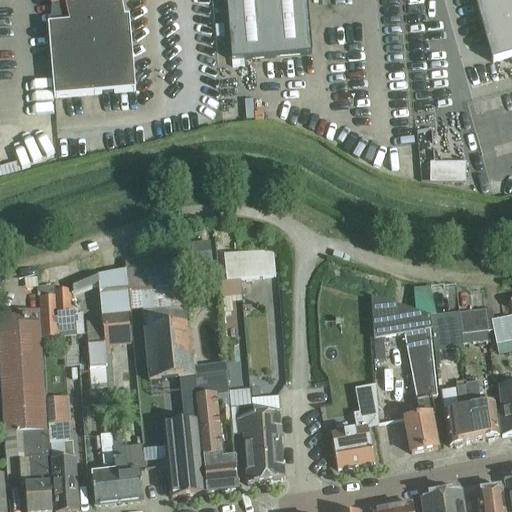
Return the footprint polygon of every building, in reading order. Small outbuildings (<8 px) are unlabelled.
[(52,0),(54,5),(58,4),(62,24),(47,25),(54,99),(135,92),(129,18),(125,19),(120,0),(52,0)] [(307,0),(310,0),(226,0),(232,62),(312,55),(307,0)] [(511,0),(473,0),(492,64),(511,57),(511,0)] [(465,165),(429,165),(429,184),(465,184),(465,165)] [(209,244),(183,247),(185,269),(211,266),(209,244)] [(179,380),(193,378),(188,326),(180,247),(125,264),(126,272),(130,313),(141,311),(149,383),(179,380)] [(273,253),(224,257),(226,283),(275,279),(273,253)] [(126,272),(98,276),(99,284),(102,320),(102,324),(104,346),(104,348),(130,346),(128,318),(130,318),(130,313),(126,272)] [(98,276),(91,279),(72,287),(73,295),(99,284),(98,276)] [(54,287),(38,288),(39,296),(40,296),(41,299),(55,298),(54,292),(55,292),(55,287),(54,287)] [(430,289),(414,291),(416,313),(430,317),(435,316),(430,289)] [(40,299),(41,319),(42,339),(57,338),(56,316),(70,316),(68,291),(55,292),(54,292),(55,298),(41,299),(40,299)] [(320,324),(340,323),(355,322),(357,346),(349,346),(350,369),(353,408),(354,408),(357,424),(349,426),(350,433),(331,437),(337,473),(374,466),(368,431),(378,429),(373,342),(370,299),(319,301),(320,324)] [(395,306),(370,299),(373,342),(404,336),(430,331),(431,331),(430,317),(416,313),(409,311),(395,306)] [(0,314),(0,364),(4,436),(48,432),(38,312),(0,314)] [(492,312),(459,316),(462,338),(494,334),(493,324),(492,312)] [(462,338),(459,316),(431,319),(435,353),(463,350),(462,338)] [(511,319),(493,324),(494,334),(498,349),(511,345),(511,319)] [(404,336),(416,403),(420,418),(404,421),(411,456),(437,451),(431,417),(435,417),(432,400),(437,399),(430,331),(404,336)] [(104,346),(88,347),(92,391),(107,390),(104,348),(104,346)] [(491,405),(482,407),(479,386),(467,387),(467,388),(470,410),(475,443),(498,438),(491,405)] [(456,390),(458,412),(443,415),(449,449),(475,443),(470,410),(467,388),(456,390)] [(511,437),(511,390),(500,392),(503,410),(498,411),(502,439),(511,437)] [(101,392),(89,393),(90,402),(102,401),(101,392)] [(221,462),(214,396),(197,399),(200,423),(205,475),(207,495),(238,492),(235,461),(221,462)] [(284,482),(279,414),(253,418),(252,408),(236,410),(238,437),(243,436),(247,487),(248,487),(284,482)] [(349,408),(326,409),(326,417),(350,415),(349,408)] [(196,424),(179,426),(164,427),(164,433),(165,435),(156,436),(159,464),(167,463),(172,500),(205,496),(196,424)] [(50,458),(48,433),(22,435),(24,460),(29,460),(31,487),(26,487),(27,511),(51,511),(50,486),(49,486),(47,459),(50,458)] [(112,451),(118,507),(143,504),(140,472),(127,474),(125,449),(112,451)] [(118,507),(112,451),(102,452),(104,476),(92,477),(95,509),(118,507)] [(78,511),(77,494),(75,460),(52,462),(55,511),(78,511)] [(481,511),(505,511),(502,490),(478,493),(480,508),(479,508),(479,510),(481,510),(481,511)] [(464,511),(461,493),(445,496),(447,511),(464,511)] [(447,511),(445,496),(421,500),(422,511),(447,511)]
